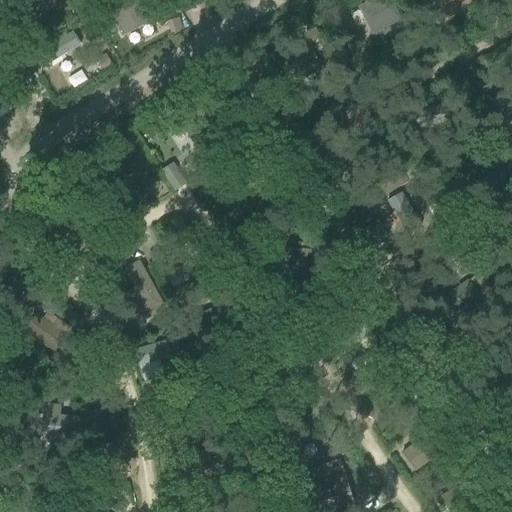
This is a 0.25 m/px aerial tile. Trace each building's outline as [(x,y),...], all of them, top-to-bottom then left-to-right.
[(382,0),(359,12),(370,35),(400,21),(389,0),(382,0)] [(440,26),(470,5),(467,0),(423,0),(422,1),(440,26)] [(69,2),(55,7),(60,20),(73,16),(69,2)] [(345,15),(333,21),(340,33),(351,27),(345,15)] [(314,27),(305,32),(310,41),(319,36),(314,27)] [(289,58),(301,79),(320,68),(308,47),(289,58)] [(207,161),(223,151),(218,143),(240,128),(210,83),(172,108),(207,161)] [(511,122),(511,88),(493,101),(509,125),(511,122)] [(97,151),(124,195),(148,180),(122,137),(97,151)] [(210,179),(227,206),(273,178),(258,153),(229,170),(228,168),(210,179)] [(402,174),(392,180),(396,187),(407,181),(402,174)] [(51,193),(72,225),(92,212),(72,180),(51,193)] [(387,192),(380,197),(365,206),(388,243),(403,234),(390,214),(398,209),(387,192)] [(115,200),(103,209),(112,223),(125,214),(115,200)] [(287,261),(286,283),(310,284),(312,252),(307,245),(291,244),(291,249),(281,249),(280,261),(287,261)] [(198,260),(184,267),(191,279),(205,272),(198,260)] [(140,297),(124,306),(131,321),(162,305),(138,261),(124,269),(140,297)] [(477,274),(457,289),(441,301),(453,317),(467,306),(468,308),(490,292),(477,274)] [(371,334),(355,309),(324,328),(340,353),(371,334)] [(22,332),(54,352),(69,328),(55,319),(52,324),(34,312),(22,332)] [(133,329),(122,335),(127,345),(138,338),(133,329)] [(373,351),(361,358),(369,371),(381,364),(373,351)] [(200,382),(183,393),(192,405),(208,394),(200,382)] [(511,393),(502,400),(511,415),(511,393)] [(418,400),(409,408),(417,417),(426,409),(418,400)] [(39,443),(99,447),(102,409),(79,408),(78,419),(41,416),(39,443)] [(409,441),(412,444),(400,453),(413,472),(444,450),(430,431),(420,439),(417,435),(409,441)] [(183,455),(192,511),(226,511),(230,511),(220,449),(183,455)] [(308,468),(320,511),(332,511),(352,506),(339,459),(308,468)] [(445,463),(433,472),(439,480),(451,471),(445,463)] [(437,498),(446,511),(472,511),(495,497),(479,473),(459,487),(458,484),(437,498)]
